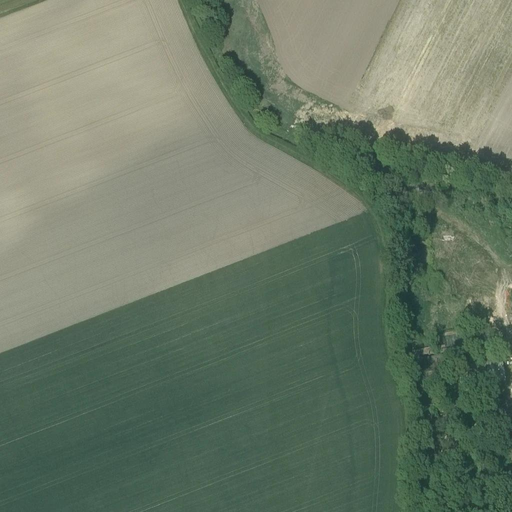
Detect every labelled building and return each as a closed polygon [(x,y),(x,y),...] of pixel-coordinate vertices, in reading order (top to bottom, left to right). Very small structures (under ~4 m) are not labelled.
[(385,175),(387,171),(362,162),(361,166),(385,175)] [(377,186),(380,183),(360,166),(358,169),(377,186)] [(435,192),(437,182),(408,178),(407,188),(435,192)] [(388,201),(394,193),(385,185),(379,192),(388,201)] [(407,205),(408,195),(395,193),(391,202),(407,205)] [(456,355),(476,352),(472,331),(443,336),(445,348),(413,353),(415,364),(421,363),(457,357),(456,355)] [(503,360),(493,361),(493,359),(457,363),(457,367),(459,367),(459,374),(423,381),(423,386),(460,379),(461,387),(506,383),(503,360)]
